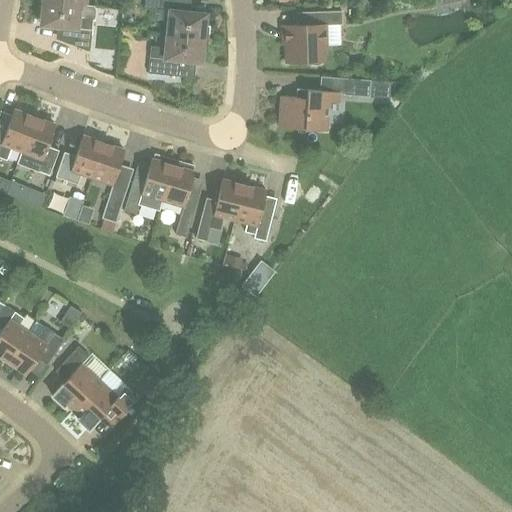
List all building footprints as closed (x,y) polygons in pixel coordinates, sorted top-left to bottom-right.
[(145,0),(144,9),(155,10),(154,20),(168,22),(167,35),(204,39),(206,14),(184,12),(185,0),(145,0)] [(90,53),(93,20),(94,18),(95,11),(94,9),(94,7),(87,6),(43,1),(41,26),(63,28),(62,42),(90,53)] [(296,26),(282,26),(282,45),(285,45),(285,63),(308,62),(312,66),(320,66),(324,62),(325,62),(325,48),(328,48),(328,46),(328,26),(340,26),(342,26),(342,12),(316,13),(316,26),(296,26)] [(204,39),(167,35),(166,48),(151,47),(148,74),(177,77),(179,61),(201,63),(204,39)] [(296,98),(281,97),(278,128),(326,132),(329,103),(339,104),(340,95),(369,98),(371,81),(321,77),(319,91),(297,89),(296,98)] [(22,152),(35,119),(14,111),(6,133),(0,131),(0,158),(7,161),(12,148),(22,152)] [(56,126),(35,119),(22,152),(18,164),(50,176),(59,151),(48,147),(56,126)] [(82,174),(92,177),(103,144),(82,137),(76,156),(65,153),(56,178),(78,185),(82,174)] [(124,152),(103,144),(92,177),(113,185),(124,152)] [(160,210),(163,200),(172,166),(174,161),(155,155),(153,161),(151,160),(144,184),(133,181),(124,211),(135,215),(139,204),(160,210)] [(174,161),(172,166),(163,200),(183,206),(175,235),(187,238),(198,200),(187,196),(194,173),(192,172),(193,166),(174,161)] [(235,220),(243,186),(222,181),(212,219),(201,216),(196,239),(207,242),(210,229),(221,232),(224,218),(235,220)] [(260,216),(266,192),(243,186),(235,220),(247,223),(245,233),(255,235),(254,239),(266,242),(272,219),(260,216)] [(45,195),(33,191),(29,202),(40,207),(45,195)] [(113,223),(123,197),(109,192),(99,218),(113,223)] [(230,257),(228,266),(239,269),(241,261),(239,261),(239,259),(230,257)] [(251,271),(242,283),(257,295),(266,283),(251,271)] [(45,305),(52,293),(41,286),(34,298),(45,305)] [(0,334),(0,357),(8,362),(28,333),(19,327),(24,319),(5,306),(0,312),(0,332),(1,333),(0,334)] [(28,333),(8,362),(26,375),(38,358),(48,365),(65,341),(36,321),(28,333)] [(52,397),(70,413),(100,381),(82,364),(89,357),(79,347),(62,365),(72,375),(52,397)] [(143,392),(151,400),(165,385),(156,377),(143,392)] [(118,397),(100,381),(70,413),(88,430),(102,415),(113,425),(136,399),(125,390),(118,397)]
